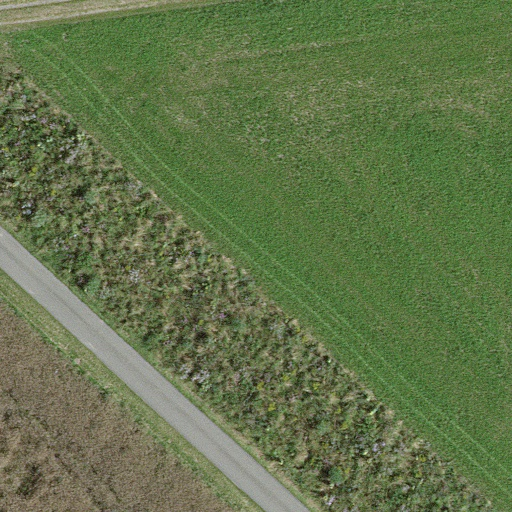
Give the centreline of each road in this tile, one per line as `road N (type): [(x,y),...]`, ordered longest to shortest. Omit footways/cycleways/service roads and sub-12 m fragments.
road 1 (track): [(0,252),(283,511)]
road 2 (track): [(127,0),(0,16)]
